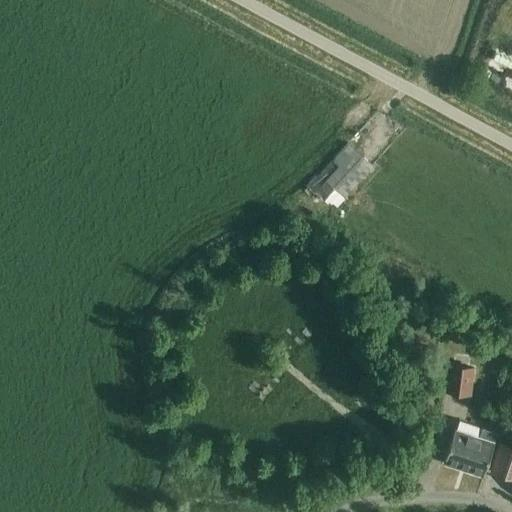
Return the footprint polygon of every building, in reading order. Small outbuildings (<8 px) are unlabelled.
[(511,43),(496,73),(511,81),(511,43)] [(365,190),(394,160),(366,133),(322,179),(346,202),(361,186),(365,190)] [(449,362),(445,390),(471,393),(474,365),(449,362)] [(482,426),(479,436),(454,428),(443,462),(482,475),(497,432),(482,426)] [(511,476),(511,446),(498,442),(489,469),(511,476)]
